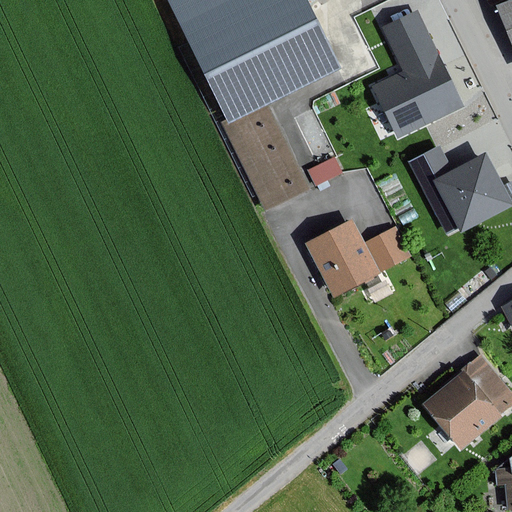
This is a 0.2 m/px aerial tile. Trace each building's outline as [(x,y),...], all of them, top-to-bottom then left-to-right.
[(339,78),(301,0),(161,0),(264,215),(306,194),(267,112),(339,78)] [(511,0),(509,0),(494,6),(511,48),(511,0)] [(459,108),(414,14),(382,29),(403,73),(372,87),(396,138),(459,108)] [(495,183),(481,155),(450,172),(437,147),(407,163),(410,168),(414,176),(445,234),(457,228),(459,232),(508,207),(500,191),(495,183)] [(334,151),(308,163),(316,180),(342,167),(334,151)] [(375,274),(349,223),(306,245),(333,296),(375,274)] [(407,256),(393,230),(370,242),(384,268),(407,256)] [(511,302),(502,308),(511,325),(511,302)] [(427,405),(467,450),(511,410),(511,391),(482,357),(427,405)] [(511,454),(494,469),(495,485),(505,485),(507,511),(511,511),(511,454)]
